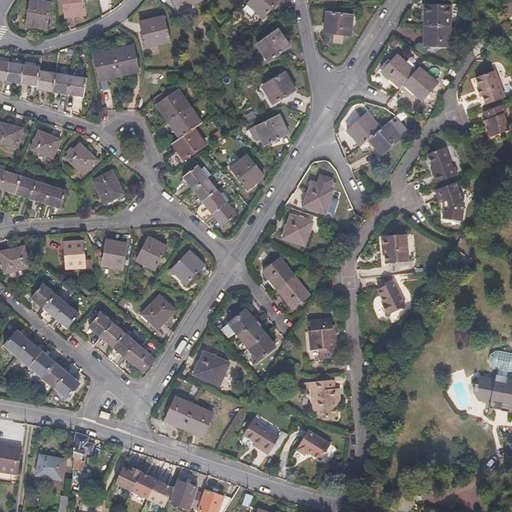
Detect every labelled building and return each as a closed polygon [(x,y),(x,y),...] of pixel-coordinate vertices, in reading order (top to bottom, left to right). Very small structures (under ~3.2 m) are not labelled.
[(31,0),(30,0),(26,24),(38,27),(38,29),(46,30),(51,3),(31,0)] [(63,0),(65,17),(78,15),(78,18),(86,17),(83,0),(63,0)] [(193,6),(202,1),(201,0),(173,0),(179,9),(191,3),(193,6)] [(251,0),(250,3),(258,11),(257,12),(263,18),(280,0),(251,0)] [(425,26),(450,27),(451,6),(425,6),(425,26)] [(327,12),(326,20),(328,21),(327,33),(351,36),(354,15),(327,12)] [(161,42),(162,45),(171,43),(165,17),(140,23),(146,46),(161,42)] [(450,27),(425,26),(425,46),(450,46),(450,27)] [(278,29),(258,44),(265,54),(263,55),(269,62),(291,47),(278,29)] [(114,51),(120,77),(129,75),(128,72),(139,70),(134,46),(114,51)] [(113,79),(120,77),(114,51),(94,55),(99,78),(112,76),(113,79)] [(405,84),(416,72),(398,56),(384,72),(401,88),(405,84)] [(0,80),(7,81),(10,63),(0,61),(0,80)] [(26,66),(23,84),(36,86),(39,68),(35,68),(35,63),(27,62),(26,66)] [(7,81),(23,84),(26,66),(10,63),(7,81)] [(416,72),(405,84),(422,100),(437,84),(419,68),(416,72)] [(38,89),(52,92),(55,74),(41,71),(38,89)] [(285,73),(264,86),(271,97),(269,98),(273,105),(296,90),(285,73)] [(477,88),(480,96),(483,106),(502,99),(493,73),(474,79),(477,88)] [(52,92),(67,94),(71,76),(55,74),(52,92)] [(71,76),(67,94),(84,97),(87,79),(71,76)] [(170,121),(190,107),(179,91),(173,95),(168,88),(154,97),(165,114),(163,115),(168,122),(170,121)] [(485,126),(482,127),(486,138),(506,132),(500,116),(504,114),(501,106),(480,113),(483,120),(485,126)] [(190,107),(170,121),(176,131),(175,132),(179,138),(201,123),(190,107)] [(361,146),(369,139),(380,129),(367,114),(348,131),(361,146)] [(280,116),(258,127),(263,137),(260,138),(264,146),(289,134),(280,116)] [(380,129),(369,139),(383,155),(402,138),(388,122),(380,129)] [(0,123),(0,124),(0,143),(17,149),(22,129),(0,123)] [(195,129),(173,144),(181,155),(179,156),(183,162),(207,145),(195,129)] [(39,131),(31,150),(52,159),(60,141),(39,131)] [(80,144),(65,158),(82,175),(96,160),(80,144)] [(446,169),(439,149),(422,155),(432,183),(452,176),(449,168),(446,169)] [(264,176),(249,157),(240,165),(238,162),(231,168),(248,189),(264,176)] [(184,177),(193,190),(207,179),(212,175),(205,167),(201,171),(198,167),(184,177)] [(113,171),(93,181),(103,204),(123,195),(113,171)] [(0,187),(0,188),(15,193),(20,177),(5,172),(0,187)] [(15,193),(30,198),(35,182),(20,177),(15,193)] [(333,182),(322,178),(320,186),(312,184),(304,206),(325,213),(332,191),(330,190),(333,182)] [(203,202),(217,191),(207,179),(193,190),(203,202)] [(30,198),(45,203),(51,187),(35,182),(30,198)] [(448,184),(427,192),(431,203),(435,202),(437,209),(435,221),(453,224),(456,206),(448,184)] [(51,187),(45,203),(60,208),(66,192),(51,187)] [(213,215),(227,204),(217,191),(203,202),(213,215)] [(227,204),(213,215),(222,227),(236,216),(227,204)] [(319,225),(291,216),(284,239),(304,245),(308,234),(315,236),(319,225)] [(382,236),(384,263),(408,261),(406,234),(382,236)] [(149,237),(136,260),(147,266),(146,268),(154,272),(167,246),(149,237)] [(106,241),(102,264),(114,266),(113,268),(122,270),(127,244),(106,241)] [(63,243),(65,267),(76,266),(77,269),(85,268),(84,242),(63,243)] [(0,252),(0,257),(4,274),(29,268),(24,247),(0,252)] [(189,251),(172,269),(182,278),(180,280),(186,285),(204,265),(189,251)] [(278,289),(294,277),(280,258),(263,271),(278,289)] [(294,277),(278,289),(293,309),(309,296),(294,277)] [(375,290),(382,304),(380,305),(385,314),(387,313),(388,314),(403,306),(390,282),(375,290)] [(31,298),(43,308),(53,295),(42,285),(31,298)] [(43,308),(55,318),(65,305),(53,295),(43,308)] [(159,296),(143,313),(154,324),(151,326),(157,331),(175,312),(159,296)] [(65,305),(55,318),(67,328),(78,316),(65,305)] [(239,336),(256,323),(246,311),(229,324),(239,336)] [(101,337),(112,324),(100,313),(88,327),(101,337)] [(323,348),(324,357),(339,356),(337,335),(334,335),(333,319),(311,320),(312,329),(310,329),(312,348),(320,347),(320,349),(323,348)] [(249,349),(266,336),(256,323),(239,336),(249,349)] [(101,337),(112,347),(124,334),(112,324),(101,337)] [(2,345),(17,357),(29,342),(15,330),(2,345)] [(112,347),(125,358),(136,344),(124,334),(112,347)] [(266,336),(249,349),(258,361),(275,348),(266,336)] [(17,357),(29,367),(41,352),(29,342),(17,357)] [(136,344),(125,358),(143,373),(154,360),(136,344)] [(511,353),(496,350),(490,353),(489,361),(492,366),(495,368),(507,371),(511,372),(511,371),(511,353)] [(29,367),(42,378),(54,363),(41,352),(29,367)] [(205,353),(195,375),(219,385),(228,364),(205,353)] [(42,378),(54,389),(66,373),(54,363),(42,378)] [(482,371),(475,375),(472,388),(477,394),(500,400),(499,402),(510,404),(511,402),(511,374),(507,373),(507,371),(495,368),(494,374),(482,371)] [(66,373),(54,389),(67,400),(80,384),(66,373)] [(337,397),(341,397),(339,380),(303,383),(303,389),(311,388),(312,399),(318,399),(319,409),(320,417),(338,415),(338,405),(337,397)] [(165,421),(183,428),(193,405),(175,397),(165,421)] [(193,405),(183,428),(202,437),(212,413),(193,405)] [(262,445),(260,449),(268,454),(279,436),(253,419),(244,433),(256,441),(262,445)] [(308,429),(298,445),(299,445),(297,449),(305,454),(307,450),(321,459),(331,444),(308,429)] [(73,446),(73,469),(80,471),(83,462),(80,461),(83,452),(90,454),(93,445),(86,443),(88,438),(76,434),(75,434),(73,446)] [(0,472),(11,474),(17,475),(21,448),(0,445),(0,472)] [(65,461),(39,456),(36,475),(61,480),(65,461)] [(115,485),(132,492),(140,473),(141,472),(133,468),(131,471),(129,472),(122,468),(115,485)] [(156,480),(140,473),(132,492),(147,499),(156,480)] [(172,488),(156,480),(147,499),(163,506),(172,488)] [(190,506),(196,509),(202,494),(195,491),(196,489),(177,482),(175,488),(173,488),(169,498),(171,499),(170,503),(189,510),(190,506)] [(242,505),(241,506),(248,508),(253,491),(247,489),(242,505)] [(201,511),(223,511),(230,501),(204,491),(197,511),(201,511)] [(58,511),(66,511),(67,503),(60,502),(58,511)]
